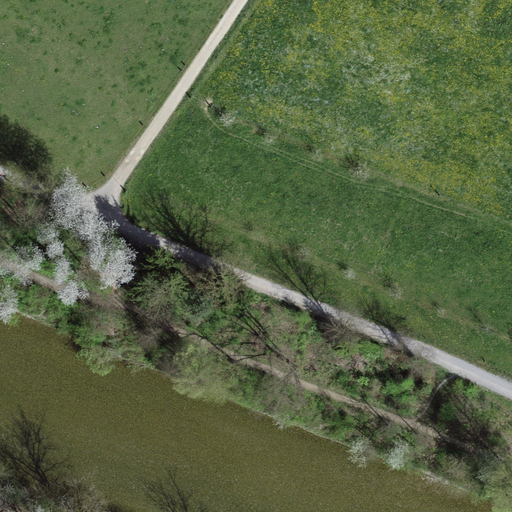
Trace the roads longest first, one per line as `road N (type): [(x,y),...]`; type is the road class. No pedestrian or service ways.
road 1 (track): [(97,213),(234,280),(449,368)]
road 2 (track): [(97,213),(241,0)]
